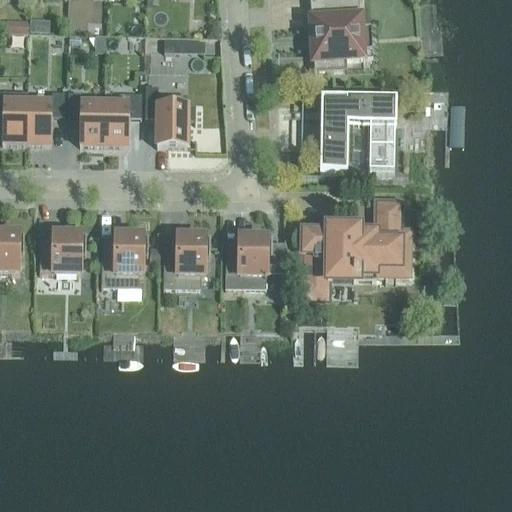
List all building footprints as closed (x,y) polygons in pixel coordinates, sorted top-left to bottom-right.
[(147,0),(147,10),(157,11),(157,0),(147,0)] [(346,64),(362,63),(358,2),(311,5),(311,4),(310,4),(314,78),(315,78),(315,76),(346,75),(346,64)] [(18,26),(17,38),(28,38),(28,26),(18,26)] [(164,46),(164,59),(180,60),(180,47),(164,46)] [(157,124),(156,152),(186,153),(187,126),(193,126),(193,129),(195,129),(195,110),(193,110),(193,112),(187,112),(187,101),(158,100),(158,92),(145,92),(145,124),(157,124)] [(2,150),(26,150),(27,107),(28,107),(28,98),(0,97),(0,121),(2,122),(2,150)] [(51,108),(28,107),(27,107),(26,150),(51,151),(51,122),(63,123),(64,98),(51,98),(51,108)] [(79,123),(79,151),(104,152),(104,109),(80,108),(80,99),(68,99),(67,123),(79,123)] [(118,109),(104,109),(104,152),(128,152),(129,124),(141,124),(141,100),(119,99),(118,109)] [(408,154),(395,154),(396,105),(321,103),(319,178),(407,179),(408,154)] [(292,243),(292,245),(292,248),(293,250),(293,252),(294,254),(296,255),(297,257),(299,258),(301,259),(303,259),(303,293),(303,304),(302,304),(302,305),(328,305),(328,304),(328,294),(328,286),(353,286),(376,287),(376,282),(385,282),(384,288),(397,288),(397,282),(408,282),(409,237),(407,237),(408,231),(399,231),(400,219),(400,208),(376,208),(376,218),(375,237),(358,237),(358,233),(327,233),(307,232),(304,232),(302,233),(300,234),(298,235),(297,236),(295,237),(294,239),(293,241),(292,243)] [(0,237),(0,278),(18,279),(18,260),(23,260),(24,238),(0,237)] [(53,239),(53,244),(41,244),(41,243),(39,243),(39,279),(80,280),(80,261),(85,261),(86,239),(53,239)] [(137,293),(137,281),(142,281),(142,262),(147,262),(148,241),(115,240),(115,245),(103,245),(103,244),(101,244),(100,294),(102,294),(102,292),(137,293)] [(177,241),(177,246),(165,246),(165,245),(163,245),(162,295),(164,295),(164,293),(199,294),(199,282),(204,282),(204,263),(209,263),(210,242),(177,241)] [(225,282),(225,295),(266,296),(266,279),(284,279),(284,263),(271,263),(271,248),(272,243),(239,242),(239,247),(227,247),(227,246),(225,246),(225,282)] [(149,252),(149,268),(159,268),(160,252),(149,252)]
